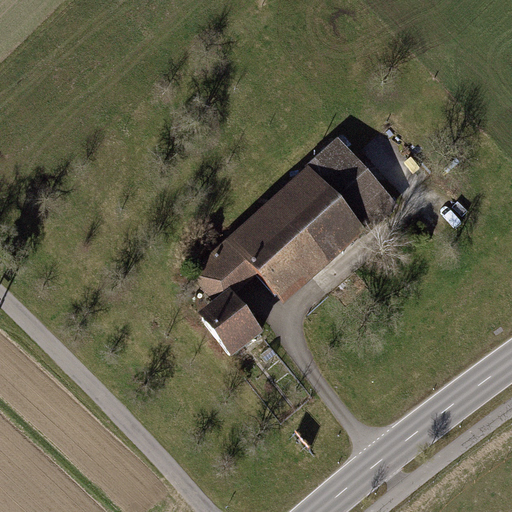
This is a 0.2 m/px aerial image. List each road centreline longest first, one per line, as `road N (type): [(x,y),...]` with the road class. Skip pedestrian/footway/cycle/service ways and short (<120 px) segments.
road 1 (residential): [(207,511),(0,295)]
road 2 (secondary): [(320,511),(511,364)]
road 3 (unknown): [(252,296),(380,461)]
